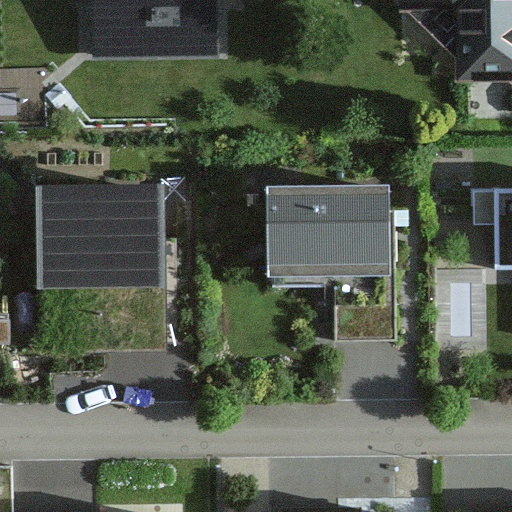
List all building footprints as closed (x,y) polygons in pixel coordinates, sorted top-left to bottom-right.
[(220,0),(95,0),(98,70),(224,65),(220,0)] [(487,0),(410,0),(411,18),(455,17),(457,87),(511,85),(511,6),(487,7),(487,0)] [(411,170),(297,173),(299,248),(413,245),(411,170)] [(63,318),(160,318),(161,201),(63,200),(63,318)] [(407,511),(407,501),(295,501),(295,511),(407,511)]
